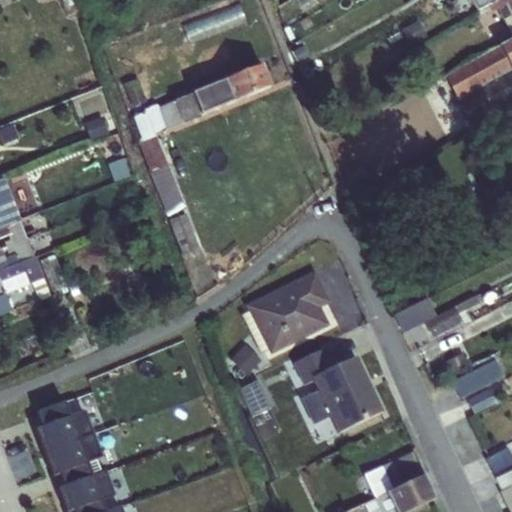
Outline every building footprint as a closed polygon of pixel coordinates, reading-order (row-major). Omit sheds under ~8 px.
[(473,0),(478,9),(488,4),(495,0),(473,0)] [(511,0),(495,0),(488,4),(493,11),(497,8),(505,3),(511,15),(511,14),(511,0)] [(197,38),(246,20),(239,2),(190,20),(197,38)] [(511,35),(511,14),(511,15),(505,3),(497,8),(511,35)] [(417,22),(400,31),(410,48),(426,38),(417,22)] [(511,37),(498,46),(511,69),(511,37)] [(457,99),(511,69),(498,46),(445,76),(457,99)] [(269,85),(260,63),(157,105),(156,102),(131,112),(141,137),(137,139),(157,190),(175,182),(155,134),(148,137),(139,114),(156,107),(156,108),(174,101),(192,94),(192,93),(225,80),(260,65),(268,86),(269,85)] [(192,93),(192,94),(201,113),(268,86),(260,65),(225,80),(192,93)] [(457,99),(470,125),(511,101),(511,69),(457,99)] [(121,83),(132,107),(147,101),(137,76),(121,83)] [(399,98),(404,108),(420,100),(415,90),(399,98)] [(192,94),(174,101),(182,121),(201,113),(192,94)] [(164,128),(182,121),(174,101),(156,108),(164,128)] [(148,137),(155,134),(154,132),(164,128),(156,108),(156,107),(139,114),(148,137)] [(84,123),(90,140),(108,133),(102,116),(84,123)] [(0,140),(22,135),(19,123),(0,128),(0,140)] [(7,225),(19,220),(3,179),(0,179),(0,216),(4,227),(8,225),(7,225)] [(175,182),(157,190),(181,253),(182,253),(169,220),(185,214),(184,212),(187,211),(175,182)] [(20,218),(24,231),(45,224),(41,211),(20,218)] [(185,214),(169,220),(182,253),(198,246),(185,214)] [(7,246),(26,238),(19,220),(7,225),(8,225),(4,227),(2,227),(0,228),(0,237),(8,234),(10,239),(4,242),(7,246)] [(0,269),(33,257),(26,238),(7,246),(5,247),(8,254),(14,252),(15,254),(5,259),(1,248),(0,248),(0,269)] [(40,261),(52,290),(66,284),(54,255),(40,261)] [(0,312),(6,311),(1,295),(4,294),(32,283),(39,299),(49,295),(33,257),(0,269),(0,312)] [(245,307),(248,311),(267,350),(269,355),(328,326),(319,307),(329,302),(314,272),(245,307)] [(474,296),(454,307),(462,322),(460,323),(462,327),(470,322),(465,311),(479,303),(474,296)] [(425,322),(432,337),(459,322),(460,323),(462,322),(454,307),(425,322)] [(257,357),(267,350),(248,311),(239,315),(257,357)] [(68,342),(80,337),(71,314),(59,318),(68,342)] [(315,395),(318,402),(382,371),(363,331),(255,382),(265,404),(271,401),(309,383),(315,395)] [(260,360),(257,357),(243,345),(230,359),(231,360),(244,373),(246,375),(260,360)] [(444,362),(453,379),(493,359),(491,354),(469,364),(463,352),(444,362)] [(236,383),(244,373),(231,360),(226,366),(236,383)] [(494,360),(452,381),(461,398),(502,377),(494,360)] [(391,394),(385,377),(360,386),(366,403),(391,394)] [(265,404),(255,382),(243,387),(248,398),(238,403),(247,421),(260,415),(257,408),(265,404)] [(309,383),(271,401),(277,413),(315,395),(309,383)] [(488,389),(466,399),(473,414),(495,404),(488,389)] [(271,411),(253,419),(263,439),(280,431),(271,411)] [(382,466),(393,490),(422,476),(412,452),(382,466)] [(362,475),(374,499),(386,493),(393,490),(382,466),(362,475)] [(511,470),(495,478),(501,490),(511,484),(511,470)] [(386,493),(395,511),(406,511),(432,500),(422,476),(393,490),(386,493)] [(511,484),(501,490),(507,511),(510,511),(511,511),(511,484)] [(395,511),(386,493),(374,499),(364,504),(364,505),(367,511),(395,511)]
